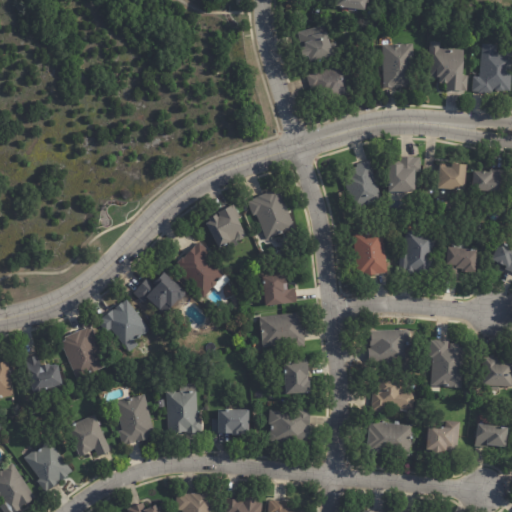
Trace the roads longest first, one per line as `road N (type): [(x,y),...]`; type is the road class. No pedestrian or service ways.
road 1 (residential): [(263,0),(276,79),(300,140),(330,304),(339,394),(333,511)]
road 2 (residential): [(490,492),(231,458),(172,461),(118,476),(65,511)]
road 3 (residential): [(368,123),(247,156),(185,189),(94,282),(44,309),(0,317)]
road 4 (residential): [(330,304),(490,312)]
road 5 (residential): [(368,123),(511,141)]
road 6 (residential): [(511,119),(413,115),(368,123)]
